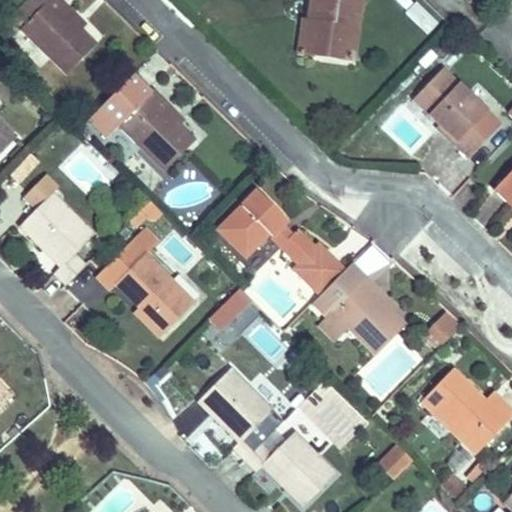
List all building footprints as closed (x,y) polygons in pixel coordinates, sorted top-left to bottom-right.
[(26,24),(46,4),(42,0),(27,0),(14,13),(26,24)] [(64,11),(68,7),(61,0),(49,0),(46,4),(26,24),(20,30),(66,76),(98,44),(82,28),(64,11)] [(318,22),(313,58),(352,63),(361,0),(311,0),(308,21),(318,22)] [(417,0),(404,12),(425,35),(439,24),(417,0)] [(64,11),(82,28),(86,24),(68,7),(64,11)] [(308,21),(302,20),(297,55),(313,58),(318,22),(308,21)] [(487,113),(442,70),(414,100),(440,125),(458,143),(455,146),(468,158),(492,133),(480,120),(487,113)] [(162,107),(166,103),(153,90),(150,94),(133,77),(89,121),(108,139),(119,128),(164,172),(195,140),(180,125),(162,107)] [(166,103),(162,107),(180,125),(184,121),(166,103)] [(500,125),(487,113),(480,120),(492,133),(500,125)] [(0,123),(0,155),(16,139),(0,123)] [(436,129),(455,146),(458,143),(440,125),(436,129)] [(17,182),(36,161),(29,155),(10,176),(17,182)] [(511,170),(493,190),(511,207),(511,170)] [(270,237),(281,226),(286,221),(257,192),(218,231),(245,258),(268,235),(270,237)] [(54,274),(66,286),(85,266),(74,255),(94,236),(52,195),(20,227),(60,268),(54,274)] [(149,202),(140,212),(148,220),(154,221),(161,213),(149,202)] [(140,212),(129,223),(134,227),(144,216),(140,212)] [(291,236),(281,226),(270,237),(280,247),(291,236)] [(116,285),(164,334),(194,304),(145,255),(159,242),(145,229),(96,277),(110,291),(116,285)] [(291,236),(280,247),(299,266),(294,270),(320,296),(343,272),(317,247),(313,250),(295,232),(291,236)] [(379,289),(352,263),(343,272),(320,296),(312,304),(327,318),(331,314),(346,329),(375,357),(406,325),(392,311),(374,294),(379,289)] [(374,294),(392,311),(396,307),(379,289),(374,294)] [(245,306),(233,294),(208,320),(220,331),(245,306)] [(139,309),(135,313),(160,338),(164,334),(139,309)] [(346,329),(331,314),(327,318),(320,325),(335,340),(346,329)] [(444,316),(425,336),(439,350),(458,330),(444,316)] [(422,356),(431,347),(420,336),(411,345),(422,356)] [(251,433),(272,412),(230,370),(198,403),(239,444),(233,450),(244,461),(262,444),(251,433)] [(511,417),(511,414),(499,402),(492,409),(452,371),(421,403),(475,455),(511,417)] [(0,386),(11,398),(14,395),(0,379),(0,386)] [(0,407),(11,398),(0,386),(0,407)] [(492,409),(499,402),(492,395),(485,403),(492,409)] [(335,474),(293,433),(272,454),(262,444),(244,461),(255,473),(262,466),(303,507),(335,474)] [(412,462),(397,447),(380,465),(394,479),(412,462)] [(473,483),(484,468),(458,448),(447,464),(473,483)]
